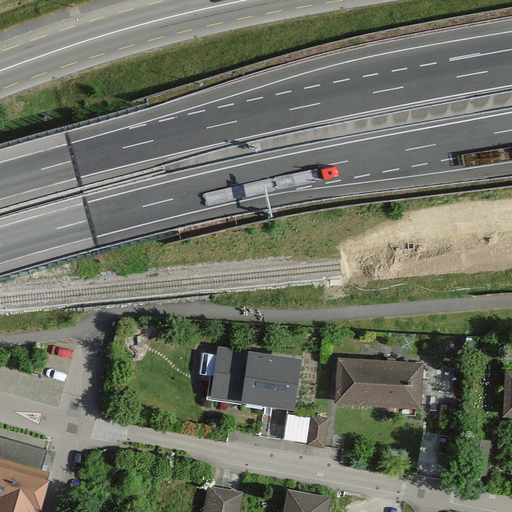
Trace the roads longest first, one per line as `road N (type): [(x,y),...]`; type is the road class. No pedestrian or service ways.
road 1 (motorway): [(0,245),(195,193),(511,129)]
road 2 (motorway): [(511,67),(177,134),(0,181)]
road 3 (residential): [(511,507),(0,404)]
road 4 (primary): [(252,0),(77,42),(0,71)]
